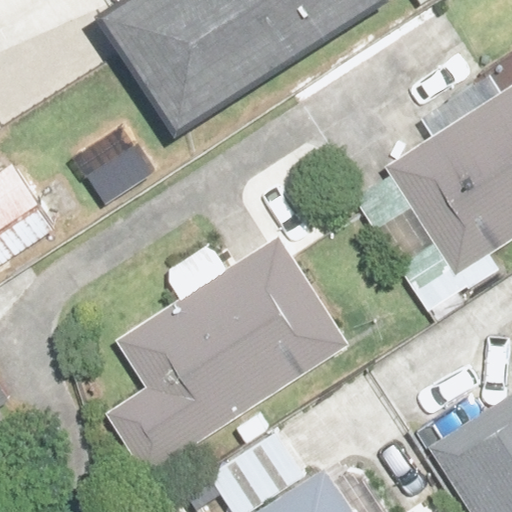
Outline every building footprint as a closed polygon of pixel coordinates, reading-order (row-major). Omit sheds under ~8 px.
[(137,0),(111,18),(190,138),(397,0),(137,0)] [(511,90),(354,192),(432,314),(500,271),(491,258),(511,244),(511,90)] [(0,270),(62,230),(19,166),(0,178),(0,270)] [(353,348),(288,244),(236,276),(217,245),(167,276),(187,307),(124,347),(150,388),(109,414),(149,477),(353,348)] [(0,396),(0,441),(21,427),(0,396)] [(511,511),(511,414),(443,457),(477,511),(511,511)] [(212,481),(232,511),(358,511),(333,472),(317,483),(286,434),(212,481)]
